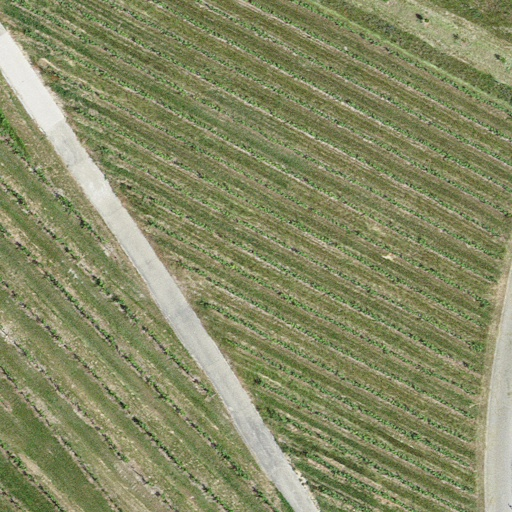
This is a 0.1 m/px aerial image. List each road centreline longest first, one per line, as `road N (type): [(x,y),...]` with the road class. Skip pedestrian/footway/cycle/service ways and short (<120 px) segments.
road 1 (track): [(304,511),(0,40)]
road 2 (track): [(511,316),(503,362),(502,511)]
